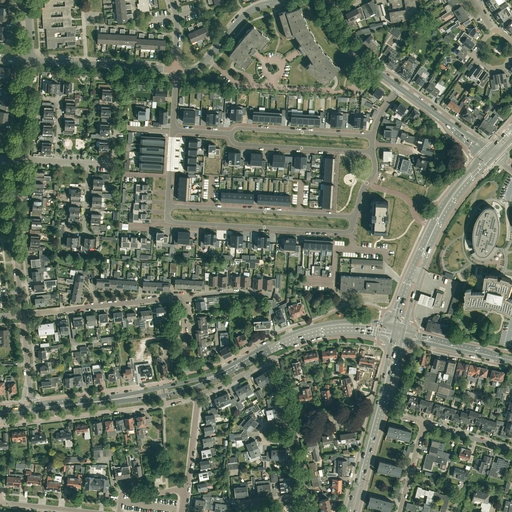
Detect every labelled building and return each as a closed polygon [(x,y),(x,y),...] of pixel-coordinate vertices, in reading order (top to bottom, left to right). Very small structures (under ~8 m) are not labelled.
[(148,0),(139,0),(139,4),(137,4),(138,8),(140,8),(140,12),(150,11),(148,0)] [(375,11),(375,12),(374,13),(377,18),(380,16),(377,5),(375,6),(371,0),(368,0),(366,1),(367,2),(364,4),(367,8),(364,10),(367,17),(370,16),(369,14),(375,11)] [(388,0),(389,3),(392,3),(392,9),(388,9),(390,22),(399,21),(399,20),(402,20),(402,21),(418,18),(414,0),(388,0)] [(448,11),(452,9),(454,8),(452,5),(458,1),(456,0),(449,0),(448,1),(449,3),(445,6),(447,8),(446,9),(447,12),(448,11)] [(501,7),(507,3),(505,1),(502,2),(500,0),(498,0),(489,6),(491,11),(500,5),(501,7)] [(497,19),(508,11),(506,8),(509,6),(507,3),(501,7),(502,9),(494,14),(497,19)] [(0,14),(8,15),(8,8),(5,8),(5,5),(0,4),(0,14)] [(71,16),(70,6),(65,6),(56,7),(57,12),(63,12),(63,16),(63,17),(71,16)] [(457,16),(464,11),(461,6),(453,11),(452,9),(448,11),(450,14),(451,16),(455,13),(457,16)] [(51,12),(57,12),(56,7),(53,7),(45,8),(45,7),(42,7),(43,18),(51,17),(51,12)] [(300,48),(298,49),(299,50),(299,51),(300,51),(300,52),(300,53),(301,53),(302,52),(304,54),(306,53),(312,62),(311,62),(308,65),(309,66),(307,69),(325,85),(327,82),(328,83),(331,80),(330,79),(333,75),(339,69),(329,59),(326,55),(319,47),(311,35),(306,25),(304,22),(299,8),(286,12),(286,11),(282,12),(283,13),(279,15),(286,38),(290,36),(290,38),(294,37),(294,35),(295,35),(301,44),(298,46),(300,48)] [(351,11),(355,19),(359,17),(360,21),(365,18),(363,12),(359,14),(356,8),(351,11)] [(353,21),(355,19),(351,11),(345,14),(348,20),(346,21),(350,29),(353,27),(352,25),(354,24),(353,21)] [(468,17),(464,11),(457,16),(459,19),(455,22),(456,23),(457,24),(459,23),(468,17)] [(500,23),(506,19),(507,21),(511,17),(508,11),(497,19),(500,23)] [(72,26),(71,16),(63,17),(63,16),(57,17),(57,22),(63,22),(64,27),(72,26)] [(51,23),(57,22),(57,17),(51,17),(43,18),(43,28),(46,28),(52,28),(52,27),(51,23)] [(199,23),(205,37),(210,35),(206,26),(203,27),(201,22),(199,23)] [(201,39),(205,37),(199,23),(197,24),(199,29),(197,30),(201,39)] [(402,37),(409,39),(412,27),(405,25),(402,37)] [(67,37),(75,36),(75,26),(72,26),(64,27),(60,27),(61,32),(67,32),(67,37)] [(201,39),(197,30),(194,31),(192,26),(190,27),(196,41),(201,39)] [(228,56),(233,60),(235,61),(237,62),(237,63),(241,67),(242,66),(245,68),(253,59),(247,55),(249,53),(251,54),(252,53),(253,54),(254,53),(254,52),(255,52),(256,51),(254,50),(255,49),(254,47),(255,45),(261,50),(269,41),(266,38),(267,37),(262,33),(261,34),(254,26),(248,32),(239,43),(233,50),(228,56)] [(55,33),(61,32),(60,27),(52,27),(52,28),(46,28),(47,38),(55,38),(55,37),(55,33)] [(192,43),(196,41),(190,27),(188,28),(190,33),(188,34),(192,43)] [(468,35),(472,38),(474,36),(477,39),(480,35),(475,27),(472,29),(468,35)] [(396,28),(393,32),(400,37),(402,31),(396,28)] [(468,35),(464,32),(458,40),(470,49),(471,48),(472,48),(473,47),(472,46),(474,43),(466,38),(468,35)] [(364,45),(365,44),(371,51),(376,46),(371,40),(374,37),(371,34),(362,43),(364,45)] [(61,37),(61,42),(68,42),(68,47),(76,47),(75,36),(67,37),(61,37)] [(55,43),(61,42),(61,37),(55,37),(55,38),(47,38),(48,48),(56,48),(55,43)] [(460,44),(456,49),(458,51),(456,54),(460,56),(458,59),(461,62),(467,53),(466,52),(468,49),(460,44)] [(388,57),(385,61),(384,63),(393,69),(397,63),(395,61),(397,58),(395,57),(398,53),(389,46),(383,54),(388,57)] [(402,76),(407,79),(412,72),(409,71),(413,66),(412,65),(416,59),(411,56),(407,61),(408,62),(406,65),(408,67),(402,76)] [(451,56),(446,56),(441,62),(447,67),(446,62),(451,62),(451,58),(451,56)] [(397,72),(402,76),(408,67),(406,65),(404,67),(402,65),(397,72)] [(483,70),(482,69),(482,68),(481,67),(480,66),(479,67),(478,67),(474,73),(473,73),(471,71),(467,76),(471,79),(473,77),(476,79),(478,77),(483,70)] [(428,76),(423,72),(424,70),(420,67),(414,77),(416,79),(415,80),(416,81),(415,82),(421,86),(421,85),(422,86),(424,83),(423,83),(424,81),(427,83),(428,81),(430,78),(427,77),(428,76)] [(4,68),(3,76),(6,77),(6,78),(9,79),(9,78),(11,78),(10,81),(13,81),(15,74),(10,73),(10,69),(4,68)] [(483,70),(478,77),(480,79),(479,81),(480,82),(479,85),(483,87),(486,82),(484,80),(488,74),(483,70)] [(499,74),(500,83),(501,88),(510,86),(508,77),(506,77),(505,73),(499,74)] [(497,83),(500,83),(499,74),(493,75),(494,79),(491,80),(492,89),(498,88),(497,83)] [(430,93),(436,84),(432,81),(434,78),(432,76),(430,78),(428,81),(430,82),(425,89),(426,89),(428,91),(427,91),(430,93),(430,92),(430,93)] [(43,80),(42,88),(45,89),(46,89),(45,92),(51,92),(52,83),(52,81),(48,81),(48,80),(47,80),(43,80)] [(69,93),(69,88),(72,88),(72,84),(72,83),(71,83),(70,82),(68,82),(68,84),(64,84),(63,84),(60,84),(60,89),(63,89),(63,93),(69,93)] [(52,83),(51,92),(57,93),(57,89),(60,89),(60,84),(57,84),(58,83),(52,83)] [(435,96),(438,92),(440,94),(444,88),(437,83),(437,84),(436,84),(430,93),(435,96)] [(108,89),(108,85),(99,84),(99,89),(101,89),(103,90),(102,94),(112,95),(112,89),(108,89)] [(0,97),(2,98),(11,99),(12,93),(8,92),(9,89),(1,88),(0,87),(0,97)] [(384,91),(378,87),(375,91),(374,90),(371,94),(372,94),(372,95),(380,101),(384,96),(382,94),(384,91)] [(153,101),(160,102),(160,101),(160,97),(162,98),(163,96),(167,96),(167,89),(163,89),(163,88),(159,88),(159,89),(156,89),(155,96),(153,96),(153,101)] [(458,101),(455,99),(459,94),(456,92),(454,91),(450,96),(452,97),(447,105),(450,107),(449,107),(452,109),(452,108),(452,109),(458,101)] [(461,103),(458,101),(452,109),(453,109),(452,109),(455,111),(455,110),(458,112),(464,103),(466,105),(467,103),(472,100),(475,95),(472,92),(468,97),(466,100),(464,98),(461,103)] [(112,95),(102,94),(102,99),(99,99),(99,100),(95,100),(95,103),(99,103),(108,103),(108,100),(111,101),(112,95)] [(10,106),(11,99),(2,98),(1,104),(0,104),(0,107),(6,109),(6,105),(10,106)] [(76,108),(76,104),(79,104),(79,98),(75,98),(75,99),(70,99),(70,102),(66,102),(66,108),(76,108)] [(43,102),(42,106),(45,106),(45,107),(44,107),(44,113),(53,113),(54,107),(51,107),(51,104),(51,103),(45,102),(43,102)] [(108,103),(99,103),(99,107),(102,107),(101,112),(111,112),(111,107),(107,106),(108,103)] [(404,112),(406,108),(400,103),(398,106),(396,105),(392,110),(401,116),(401,115),(402,116),(405,113),(404,112)] [(227,105),(227,113),(230,113),(230,119),(236,120),(237,106),(231,105),(227,105)] [(237,106),(236,120),(242,120),(242,113),(245,114),(246,107),(243,107),(243,106),(237,106)] [(6,109),(0,107),(0,117),(8,119),(9,113),(5,112),(6,109)] [(137,110),(136,115),(138,115),(138,119),(145,120),(145,117),(149,118),(150,108),(146,108),(141,107),(141,110),(139,110),(137,110)] [(180,107),(180,115),(183,115),(183,122),(189,122),(190,108),(184,108),(184,107),(180,107)] [(250,107),(249,113),(253,113),(252,121),(258,121),(259,111),(253,111),(253,108),(250,107)] [(473,110),(468,107),(466,110),(463,114),(464,114),(462,116),(464,117),(463,117),(466,119),(473,110)] [(69,117),(74,117),(74,114),(75,114),(76,108),(66,108),(66,113),(69,114),(69,117)] [(190,108),(189,122),(195,122),(195,116),(198,116),(199,109),(195,109),(196,108),(190,108)] [(480,112),(479,112),(474,108),(473,110),(466,119),(470,122),(471,123),(472,121),(473,121),(475,117),(476,117),(476,116),(480,119),(483,114),(480,112)] [(276,112),(276,122),(281,122),(282,115),(285,115),(285,110),(282,109),(282,113),(276,112)] [(414,109),(409,116),(414,120),(419,113),(419,112),(417,110),(416,111),(414,109)] [(204,110),(203,116),(206,116),(206,123),(212,123),(213,111),(207,110),(204,110)] [(288,110),(288,116),(291,116),(291,123),(296,123),(297,113),(291,113),(291,110),(288,110)] [(153,122),(153,126),(161,126),(161,123),(167,123),(167,119),(167,118),(167,116),(167,111),(160,111),(159,123),(153,122)] [(213,111),(212,123),(218,124),(218,117),(222,117),(222,111),(219,111),(213,111)] [(328,112),(327,119),(331,119),(330,125),(336,126),(337,112),(331,111),(331,112),(328,112)] [(111,112),(101,112),(101,118),(102,118),(102,121),(106,121),(107,118),(110,118),(111,112)] [(314,114),(314,124),(320,125),(320,117),(323,118),(324,112),(320,112),(320,115),(314,114)] [(337,112),(336,126),(342,126),(343,119),(346,120),(346,113),(343,113),(343,112),(337,112)] [(351,112),(351,120),(354,120),(354,127),(360,127),(360,114),(354,114),(355,112),(351,112)] [(43,118),(42,121),(49,122),(49,119),(53,119),(53,113),(44,113),(44,118),(43,118)] [(360,114),(360,127),(365,127),(366,121),(369,121),(370,113),(366,113),(366,115),(360,114)] [(483,131),(493,118),(490,116),(487,121),(484,119),(478,127),(483,131)] [(492,125),(498,118),(495,116),(493,118),(483,131),(488,135),(491,131),(492,130),(494,127),(492,125)] [(65,125),(75,126),(75,120),(74,120),(74,117),(69,117),(69,120),(65,119),(65,120),(65,125)] [(49,122),(42,121),(40,121),(39,125),(41,126),(43,126),(43,130),(52,131),(53,125),(49,125),(49,122)] [(106,121),(102,121),(101,124),(101,123),(100,129),(110,130),(110,124),(106,124),(106,121)] [(75,126),(65,125),(65,131),(68,131),(68,134),(73,134),(73,131),(74,131),(75,126)] [(383,133),(383,134),(384,134),(383,136),(383,137),(384,137),(386,137),(386,140),(386,141),(390,141),(391,141),(391,140),(391,136),(392,136),(396,136),(396,138),(397,137),(400,126),(393,126),(390,126),(390,130),(386,129),(384,129),(384,130),(384,133),(383,133)] [(95,134),(95,138),(100,138),(105,138),(106,135),(109,136),(110,130),(100,129),(100,132),(99,131),(98,133),(96,133),(96,134),(95,134)] [(43,130),(43,134),(41,134),(38,137),(39,139),(48,139),(48,136),(52,136),(52,131),(43,130)] [(400,138),(406,140),(405,140),(405,141),(413,143),(413,142),(414,136),(415,137),(415,136),(407,134),(408,134),(408,133),(401,132),(402,132),(400,138)] [(144,136),(143,145),(162,146),(163,138),(144,136)] [(419,136),(417,142),(418,142),(419,142),(417,147),(422,149),(421,153),(432,156),(432,155),(431,155),(432,150),(433,150),(426,148),(428,138),(419,136)] [(97,142),(97,146),(97,147),(99,147),(109,147),(109,142),(105,141),(105,138),(100,138),(100,140),(100,141),(98,141),(97,142)] [(39,139),(38,140),(37,142),(42,143),(42,148),(51,148),(52,142),(48,142),(48,139),(39,139)] [(189,140),(188,147),(197,148),(197,147),(200,147),(201,141),(197,141),(198,140),(189,139),(189,140)] [(209,144),(208,157),(215,158),(215,156),(220,156),(220,149),(215,148),(216,145),(209,144)] [(143,145),(143,153),(162,154),(162,146),(143,145)] [(99,147),(99,152),(100,152),(99,156),(105,156),(105,153),(108,153),(109,147),(99,147)] [(188,147),(188,155),(197,156),(197,148),(188,147)] [(51,148),(42,148),(42,152),(40,152),(39,153),(39,156),(47,157),(47,154),(51,154),(51,148)] [(382,156),(381,161),(390,161),(390,164),(390,167),(391,167),(394,167),(396,158),(395,158),(396,155),(397,156),(397,155),(392,155),(392,154),(392,153),(388,153),(389,151),(383,150),(383,156),(382,156)] [(225,158),(224,166),(228,166),(234,166),(235,152),(229,152),(228,158),(225,158)] [(235,152),(234,166),(240,166),(240,165),(243,166),(244,159),(240,159),(241,152),(235,152)] [(143,153),(142,160),(161,162),(162,154),(143,153)] [(247,159),(247,166),(250,166),(250,167),(256,167),(257,153),(251,153),(250,159),(247,159)] [(257,153),(256,167),(262,168),(262,167),(265,167),(266,160),(262,160),(263,154),(257,153)] [(269,161),(269,167),(272,167),(278,167),(278,166),(279,155),(273,154),(272,161),(269,161)] [(188,155),(188,163),(196,164),(197,156),(188,155)] [(279,155),(278,166),(284,167),(284,168),(287,168),(288,162),(284,161),(285,155),(279,155)] [(417,158),(415,166),(416,166),(416,168),(420,169),(421,169),(421,168),(422,168),(426,169),(428,162),(427,162),(428,161),(429,162),(430,158),(421,155),(420,159),(417,158)] [(291,162),(291,169),(294,169),(294,168),(300,169),(301,156),(295,156),(295,162),(291,162)] [(300,169),(300,170),(306,170),(306,169),(309,170),(310,163),(307,163),(307,156),(301,156),(300,169)] [(398,161),(396,170),(402,172),(407,173),(408,168),(410,168),(412,163),(410,163),(410,160),(403,158),(402,161),(399,160),(398,161)] [(142,160),(142,169),(161,170),(161,162),(142,160)] [(187,171),(187,172),(196,172),(196,164),(188,163),(187,171)] [(51,176),(44,176),(44,171),(35,171),(35,177),(38,177),(38,180),(43,180),(50,181),(51,176)] [(103,185),(104,185),(104,180),(105,179),(108,179),(109,178),(110,174),(103,174),(103,176),(98,175),(97,179),(94,178),(93,184),(103,185)] [(180,176),(179,182),(189,183),(192,183),(192,179),(192,177),(196,177),(196,174),(188,174),(188,177),(180,176)] [(34,189),(43,189),(44,183),(43,183),(43,180),(38,180),(38,183),(34,183),(34,189)] [(70,184),(70,185),(72,186),(72,189),(71,189),(71,194),(80,195),(81,189),(78,189),(78,186),(78,184),(70,184)] [(102,190),(105,190),(105,185),(104,185),(103,185),(93,184),(93,190),(97,190),(96,193),(101,193),(102,190)] [(136,184),(136,193),(144,194),(145,190),(147,191),(148,184),(136,184)] [(34,194),(37,195),(37,197),(42,198),(42,195),(43,195),(43,189),(34,189),(34,194)] [(109,194),(105,193),(101,193),(96,193),(96,196),(93,196),(92,201),(102,202),(102,198),(105,198),(105,196),(109,196),(111,196),(111,194),(109,194)] [(144,200),(147,200),(147,194),(144,194),(136,193),(135,194),(137,194),(137,199),(135,199),(135,203),(144,203),(144,200)] [(71,194),(71,200),(71,203),(76,203),(76,200),(80,201),(80,195),(71,194)] [(33,200),(33,206),(42,207),(46,207),(46,202),(47,202),(47,198),(46,198),(42,198),(37,197),(36,197),(36,200),(33,200)] [(371,232),(371,233),(382,233),(386,233),(386,221),(387,221),(388,214),(387,214),(388,201),(373,200),(372,213),(371,213),(371,216),(371,220),(371,232)] [(104,211),(104,207),(101,207),(102,202),(92,201),(92,207),(96,208),(95,210),(104,211)] [(70,206),(70,212),(79,212),(80,207),(76,206),(76,203),(71,203),(71,206),(70,206)] [(133,208),(133,212),(143,213),(144,210),(146,210),(147,204),(144,203),(135,203),(134,203),(133,208)] [(33,212),(36,212),(36,215),(41,215),(41,212),(42,212),(42,207),(33,206),(33,212)] [(472,254),(473,255),(474,257),(475,257),(477,259),(478,259),(480,260),(482,260),(484,260),(487,260),(489,259),(491,258),(493,256),(495,254),(496,252),(498,250),(499,251),(499,249),(499,247),(494,246),(495,242),(496,239),(498,231),(497,231),(499,223),(499,222),(499,220),(499,218),(498,217),(498,215),(497,213),(497,212),(491,210),(492,207),(491,207),(490,207),(489,207),(488,207),(487,208),(486,208),(485,209),(484,210),(483,211),(482,212),(481,213),(479,213),(479,216),(480,216),(477,223),(475,231),(476,231),(474,239),(474,240),(474,242),(475,244),(475,245),(476,247),(476,249),(477,250),(477,251),(472,254)] [(91,219),(101,219),(101,214),(100,214),(100,211),(104,212),(104,211),(95,210),(95,214),(92,213),(91,219)] [(68,221),(69,221),(74,221),(74,222),(76,222),(76,221),(79,221),(79,212),(70,212),(70,217),(68,217),(68,221)] [(133,213),(133,222),(143,223),(143,219),(146,219),(146,213),(143,213),(133,212),(133,213)] [(32,223),(41,224),(42,218),(41,218),(41,215),(36,215),(36,218),(32,218),(32,223)] [(100,224),(101,219),(91,219),(91,228),(94,228),(96,228),(96,230),(99,230),(99,228),(101,228),(100,230),(106,230),(106,225),(100,224)] [(35,232),(40,233),(40,230),(41,230),(41,224),(32,223),(31,229),(35,229),(35,232)] [(174,244),(177,244),(177,245),(183,246),(184,232),(178,231),(178,238),(174,238),(174,244)] [(31,241),(40,241),(40,236),(40,233),(35,232),(35,235),(31,235),(31,241)] [(157,232),(156,245),(163,246),(163,243),(168,244),(168,236),(163,236),(163,232),(157,232)] [(184,232),(183,246),(183,244),(189,245),(192,245),(193,239),(190,239),(190,232),(184,232)] [(201,239),(200,247),(204,247),(204,246),(210,246),(211,233),(205,233),(204,234),(204,239),(201,239)] [(211,233),(210,246),(216,246),(216,247),(219,247),(219,240),(216,240),(216,234),(211,233)] [(227,241),(227,247),(230,248),(230,246),(236,246),(236,249),(237,235),(231,234),(231,241),(227,241)] [(63,239),(63,246),(67,246),(72,246),(73,237),(69,237),(70,235),(67,235),(67,239),(63,239)] [(237,235),(236,249),(242,249),(242,248),(246,249),(246,242),(243,242),(243,235),(237,235)] [(122,236),(121,247),(127,248),(126,249),(131,250),(131,248),(130,248),(131,239),(128,239),(128,236),(122,236)] [(131,239),(130,248),(131,248),(141,249),(141,247),(140,247),(141,240),(137,239),(137,237),(131,236),(131,239)] [(254,242),(254,249),(257,249),(257,246),(263,247),(263,249),(264,236),(258,236),(258,237),(257,243),(254,242)] [(264,236),(263,249),(269,250),(272,250),(273,243),(269,243),(270,237),(264,236)] [(73,237),(72,246),(78,247),(78,246),(81,246),(82,241),(79,241),(79,237),(73,237)] [(141,240),(140,247),(141,247),(146,247),(146,249),(150,249),(151,240),(147,240),(147,237),(141,237),(141,240)] [(82,241),(81,246),(81,250),(83,250),(84,250),(85,249),(86,248),(86,247),(90,247),(90,238),(85,238),(85,241),(82,241)] [(96,247),(97,247),(97,250),(101,251),(101,246),(99,246),(99,242),(96,242),(96,238),(90,238),(90,247),(96,248),(96,247)] [(280,244),(280,251),(283,251),(283,252),(289,252),(290,238),(284,238),(284,244),(280,244)] [(290,238),(289,252),(295,252),(295,251),(299,252),(299,245),(296,245),(296,238),(290,238)] [(39,250),(39,255),(42,255),(42,251),(43,246),(40,246),(40,241),(31,241),(30,247),(34,247),(34,250),(39,250)] [(49,255),(42,255),(39,255),(39,258),(31,259),(32,267),(39,266),(40,268),(44,267),(44,262),(50,261),(49,255)] [(204,281),(198,280),(199,266),(196,265),(196,274),(195,288),(202,288),(202,283),(204,284),(204,281)] [(39,271),(32,272),(33,280),(44,279),(43,273),(44,273),(44,271),(47,271),(46,267),(44,267),(40,268),(38,268),(39,271)] [(85,275),(82,275),(83,270),(74,269),(74,270),(71,269),(70,274),(77,275),(76,280),(83,282),(85,275)] [(209,273),(205,273),(206,281),(208,281),(208,286),(217,286),(218,276),(209,275),(209,273)] [(240,286),(240,276),(231,275),(231,286),(240,286)] [(392,279),(341,275),(340,291),(389,293),(391,294),(392,279)] [(511,286),(511,280),(511,281),(511,280),(502,277),(500,276),(495,275),(490,275),(486,275),(485,281),(484,289),(486,290),(485,292),(480,292),(472,292),(471,289),(466,290),(467,292),(464,292),(466,306),(470,306),(478,306),(484,306),(488,306),(488,307),(495,309),(498,310),(498,309),(502,310),(507,312),(510,314),(511,314),(511,299),(506,297),(507,296),(507,295),(509,295),(511,288),(511,286)] [(218,276),(217,286),(227,287),(227,276),(218,276)] [(240,276),(240,286),(249,287),(249,282),(250,276),(249,276),(244,276),(240,276)] [(262,289),(263,278),(254,278),(253,288),(262,289)] [(263,278),(262,289),(272,289),(272,287),(272,279),(263,278)] [(83,282),(76,280),(67,279),(66,282),(75,284),(74,287),(82,289),(83,282)] [(44,284),(34,285),(34,292),(37,291),(37,292),(39,292),(39,291),(41,291),(41,292),(45,292),(45,289),(53,288),(52,280),(44,281),(44,284)] [(81,295),(82,289),(74,287),(73,294),(81,295)] [(440,308),(445,293),(437,290),(434,300),(433,306),(440,308)] [(42,298),(35,299),(36,306),(45,305),(45,304),(49,304),(49,299),(59,298),(59,293),(49,294),(42,295),(42,298)] [(79,302),(81,295),(73,294),(72,300),(71,300),(70,304),(76,303),(76,301),(79,302)] [(434,300),(420,295),(417,304),(431,309),(434,300)] [(198,301),(196,302),(197,310),(205,309),(205,310),(210,309),(209,303),(214,302),(214,296),(204,297),(204,301),(198,301)] [(301,302),(297,303),(295,297),(293,298),(295,304),(298,315),(301,314),(301,315),(304,314),(304,313),(305,313),(302,304),(301,304),(301,302)] [(298,315),(295,304),(293,298),(291,299),(292,305),(289,306),(289,308),(292,317),(293,317),(293,318),(296,317),(296,316),(298,315)] [(273,314),(273,320),(276,319),(278,323),(279,323),(282,322),(283,322),(285,321),(285,320),(282,313),(285,312),(284,309),(283,307),(281,308),(279,309),(276,303),(273,303),(273,304),(273,314)] [(167,316),(167,314),(166,307),(156,308),(157,315),(154,315),(155,324),(158,324),(158,319),(162,319),(162,317),(167,316)] [(139,319),(140,325),(140,328),(141,328),(145,327),(144,318),(152,317),(151,310),(141,312),(142,318),(139,319)] [(126,327),(125,318),(123,318),(122,312),(114,313),(114,321),(123,320),(123,327),(126,327)] [(140,325),(139,319),(139,317),(136,317),(135,312),(127,313),(127,318),(125,318),(126,327),(129,326),(129,322),(132,322),(131,318),(134,318),(135,326),(140,325)] [(207,322),(206,315),(206,312),(200,313),(200,316),(197,316),(198,323),(207,322)] [(107,313),(99,314),(100,322),(108,321),(107,313)] [(95,315),(86,316),(87,325),(96,324),(95,315)] [(82,316),(73,317),(74,326),(83,325),(82,316)] [(254,322),(254,329),(265,328),(266,334),(269,332),(269,328),(271,328),(270,320),(268,320),(268,316),(264,317),(265,321),(254,322)] [(432,331),(436,318),(433,317),(432,321),(428,320),(427,322),(425,329),(432,331)] [(440,323),(437,332),(446,335),(448,325),(446,325),(448,320),(444,319),(442,324),(440,323)] [(67,325),(66,321),(66,320),(63,320),(63,321),(60,322),(60,326),(59,326),(59,328),(58,328),(58,332),(58,335),(64,334),(64,332),(69,332),(68,327),(67,327),(67,325)] [(47,335),(47,334),(46,323),(38,324),(39,336),(47,335)] [(46,323),(47,334),(54,333),(53,323),(46,323)] [(0,333),(0,332),(0,345),(8,345),(8,330),(0,330),(0,333)] [(227,345),(228,346),(229,346),(228,335),(220,336),(221,347),(220,347),(220,349),(227,345)] [(238,336),(235,337),(238,346),(242,344),(241,343),(247,341),(244,335),(240,336),(239,335),(238,335),(238,336)] [(172,348),(171,340),(162,341),(163,346),(163,348),(172,348)] [(51,352),(51,349),(59,348),(59,345),(49,346),(45,347),(45,350),(38,350),(39,359),(46,358),(46,352),(51,352)] [(232,355),(228,346),(227,345),(220,349),(220,350),(224,358),(232,355)] [(325,358),(330,358),(329,350),(322,351),(323,358),(321,358),(322,362),(326,361),(325,358)] [(365,351),(361,350),(359,363),(364,364),(365,364),(365,363),(373,365),(374,358),(364,357),(365,351)] [(81,361),(80,352),(71,353),(72,358),(77,358),(77,361),(81,361)] [(319,363),(318,359),(317,353),(314,353),(314,352),(303,355),(305,361),(312,359),(313,360),(314,360),(315,360),(316,363),(319,363)] [(425,354),(421,353),(419,363),(418,365),(421,366),(422,364),(424,364),(423,367),(426,368),(427,365),(429,356),(425,355),(425,354)] [(128,369),(122,369),(124,378),(130,377),(130,376),(132,376),(135,375),(135,371),(133,364),(133,357),(130,358),(130,364),(128,365),(128,369)] [(436,357),(435,358),(434,357),(433,358),(431,367),(430,369),(439,371),(436,382),(439,383),(442,372),(445,360),(439,359),(439,357),(436,357)] [(159,359),(159,358),(154,359),(155,364),(158,363),(160,374),(168,372),(166,364),(163,364),(162,359),(159,359)] [(451,383),(456,362),(456,361),(446,359),(446,360),(445,360),(442,372),(439,383),(437,391),(437,392),(449,395),(450,389),(451,383)] [(52,372),(51,369),(51,362),(45,362),(46,365),(42,366),(42,367),(40,367),(41,373),(41,375),(45,374),(45,373),(52,372)] [(299,362),(293,363),(295,375),(301,373),(300,369),(301,369),(301,366),(299,366),(299,362)] [(464,364),(458,362),(456,372),(456,376),(461,377),(461,376),(465,377),(468,364),(464,363),(464,364)] [(147,375),(152,375),(152,374),(153,374),(152,370),(151,370),(151,367),(144,368),(143,364),(136,365),(136,372),(140,371),(141,375),(147,374),(147,375)] [(468,380),(469,375),(477,376),(479,367),(475,366),(470,365),(468,374),(466,374),(465,379),(468,380)] [(116,381),(115,380),(116,380),(115,373),(120,373),(119,366),(113,367),(113,371),(108,372),(109,381),(111,380),(111,381),(116,381)] [(74,374),(74,376),(75,385),(76,385),(77,386),(79,386),(79,385),(83,384),(81,367),(78,367),(79,368),(78,369),(78,374),(74,374)] [(89,374),(88,370),(90,370),(90,367),(82,368),(83,376),(85,376),(86,384),(89,384),(92,384),(92,383),(91,374),(89,374)] [(488,370),(487,370),(487,369),(486,369),(487,368),(483,367),(483,368),(481,367),(478,380),(480,381),(481,378),(482,378),(482,376),(485,376),(486,374),(487,374),(488,370)] [(104,368),(98,369),(98,368),(92,368),(95,383),(100,382),(100,380),(103,380),(102,376),(105,375),(104,368)] [(488,370),(487,374),(491,375),(490,378),(493,379),(492,385),(495,386),(496,381),(498,371),(496,371),(496,370),(494,369),(492,370),(492,371),(488,370)] [(438,373),(427,370),(425,379),(436,381),(438,373)] [(261,375),(266,383),(273,379),(268,371),(261,375)] [(70,387),(70,386),(73,386),(72,380),(74,380),(73,373),(65,374),(66,386),(67,386),(68,387),(70,387)] [(260,387),(266,383),(261,375),(255,378),(260,387)] [(56,386),(56,382),(61,382),(61,377),(50,378),(50,381),(42,382),(42,388),(51,387),(56,386)] [(352,395),(350,383),(352,383),(351,377),(341,380),(343,392),(345,391),(346,396),(352,395)] [(12,384),(11,379),(11,378),(6,378),(6,385),(9,385),(9,389),(10,393),(16,392),(15,386),(16,386),(16,383),(12,384)] [(436,382),(425,380),(423,388),(437,391),(439,383),(436,382)] [(310,387),(312,386),(311,382),(309,383),(306,384),(300,385),(301,389),(302,389),(303,392),(304,392),(304,394),(299,395),(300,401),(312,399),(310,387)] [(242,387),(247,395),(253,392),(249,383),(242,387)] [(332,401),(330,390),(330,389),(329,384),(325,385),(326,390),(322,391),(323,398),(325,398),(326,402),(332,401)] [(244,397),(247,395),(242,387),(236,391),(240,399),(240,400),(237,402),(241,409),(244,407),(242,402),(245,400),(244,397)] [(428,389),(425,400),(423,406),(423,408),(426,408),(425,412),(429,413),(433,403),(428,401),(429,399),(430,400),(432,390),(428,389)] [(414,409),(417,398),(412,396),(413,393),(408,391),(406,398),(408,399),(407,403),(410,404),(409,407),(414,409)] [(242,411),(241,409),(237,402),(235,404),(232,399),(231,399),(228,393),(221,396),(225,405),(230,402),(232,406),(235,405),(238,411),(239,412),(242,411)] [(218,408),(225,405),(221,396),(214,399),(218,408)] [(425,400),(417,398),(414,409),(419,410),(420,405),(423,406),(425,400)] [(435,403),(433,410),(436,411),(435,415),(439,416),(443,406),(435,403)] [(274,418),(272,409),(271,404),(268,404),(268,406),(269,406),(269,409),(266,410),(265,408),(261,410),(263,413),(265,413),(265,414),(267,414),(268,419),(274,418)] [(449,413),(450,408),(443,406),(439,416),(444,418),(445,415),(448,416),(449,413)] [(280,417),(280,415),(279,407),(272,409),(274,418),(280,417)] [(455,421),(458,410),(450,408),(449,413),(452,414),(450,420),(455,421)] [(463,422),(467,423),(468,423),(468,421),(470,416),(473,417),(474,412),(467,409),(466,413),(464,418),(463,422)] [(219,414),(217,414),(212,415),(211,410),(208,410),(209,416),(205,416),(206,423),(212,422),(215,421),(215,418),(219,417),(219,414)] [(466,413),(458,410),(455,421),(459,422),(461,417),(464,418),(466,413)] [(258,422),(254,419),(255,418),(254,417),(255,416),(253,412),(251,414),(252,416),(249,419),(247,417),(245,419),(247,421),(254,427),(258,422)] [(479,423),(481,417),(482,414),(474,412),(473,417),(476,418),(474,423),(479,425),(479,423)] [(145,419),(145,416),(144,416),(143,415),(141,415),(141,416),(137,417),(138,425),(136,425),(138,439),(144,438),(142,426),(146,425),(149,424),(148,419),(145,419)] [(128,430),(130,430),(134,429),(133,427),(134,427),(132,418),(131,417),(129,417),(128,418),(125,418),(126,424),(125,425),(126,429),(127,434),(127,435),(129,435),(128,430)] [(485,430),(489,420),(481,417),(479,423),(482,424),(481,429),(485,430)] [(125,425),(124,425),(123,419),(119,419),(118,418),(117,419),(116,420),(115,420),(117,429),(116,429),(116,432),(121,431),(121,429),(126,429),(125,425)] [(253,429),(254,427),(247,421),(245,419),(244,419),(238,425),(244,430),(245,428),(249,432),(252,428),(253,429)] [(115,421),(112,422),(112,420),(109,421),(109,420),(107,420),(106,421),(107,430),(112,429),(112,431),(113,431),(113,432),(116,432),(115,421)] [(489,420),(485,430),(490,432),(491,430),(494,430),(496,422),(489,420)] [(94,423),(95,433),(101,432),(101,429),(102,428),(102,422),(97,422),(94,422),(94,423)] [(212,422),(206,423),(207,427),(204,428),(205,434),(211,433),(214,433),(213,429),(217,429),(216,425),(213,426),(212,422)] [(82,425),(82,424),(75,425),(76,431),(81,431),(81,432),(85,431),(85,435),(84,435),(85,439),(90,438),(89,428),(88,428),(87,425),(82,425)] [(389,425),(386,434),(398,437),(400,428),(399,428),(389,425)] [(70,441),(70,439),(72,438),(70,426),(66,426),(67,431),(64,432),(63,430),(60,430),(61,432),(56,433),(57,440),(65,439),(66,448),(73,447),(72,441),(70,441)] [(502,432),(504,432),(503,437),(509,439),(509,436),(511,437),(511,431),(510,431),(511,428),(506,427),(503,426),(502,428),(503,428),(502,432)] [(400,428),(398,437),(409,440),(411,431),(401,429),(401,428),(400,428)] [(46,440),(45,434),(35,435),(34,430),(30,430),(32,443),(38,442),(38,441),(46,440)] [(27,442),(26,438),(25,431),(12,432),(13,438),(21,438),(21,443),(27,442)] [(350,443),(349,441),(355,441),(355,436),(356,436),(357,433),(356,432),(354,432),(347,434),(348,442),(348,444),(349,444),(350,444),(350,443)] [(4,441),(0,441),(0,447),(2,447),(2,448),(8,448),(7,433),(3,433),(4,441)] [(204,446),(209,445),(213,444),(211,433),(205,434),(206,438),(203,439),(204,446)] [(332,435),(322,437),(323,443),(334,442),(332,435)] [(255,440),(249,442),(248,439),(245,439),(245,440),(246,443),(249,450),(258,447),(255,440)] [(316,440),(307,442),(308,450),(313,449),(315,461),(319,460),(317,448),(316,440)] [(449,455),(445,455),(446,453),(438,451),(440,443),(432,440),(428,454),(444,459),(447,460),(449,455)] [(213,448),(210,449),(209,445),(204,446),(205,450),(201,450),(203,457),(208,456),(211,455),(214,454),(213,448)] [(259,458),(258,455),(260,454),(258,447),(249,450),(247,451),(250,461),(259,458)] [(471,451),(461,448),(459,457),(468,460),(467,461),(471,463),(473,456),(470,455),(471,451)] [(428,454),(426,454),(423,468),(431,470),(433,462),(441,464),(439,469),(445,470),(447,460),(444,459),(428,454)] [(492,457),(484,455),(483,461),(479,460),(480,459),(476,458),(473,467),(479,469),(478,471),(483,473),(484,467),(489,468),(492,457)] [(201,468),(207,467),(210,467),(208,456),(203,457),(203,461),(200,462),(201,468)] [(497,459),(498,459),(495,468),(491,467),(489,475),(497,477),(498,473),(504,475),(507,466),(508,466),(509,463),(504,461),(505,460),(498,458),(497,459)] [(142,476),(140,465),(137,466),(137,462),(135,463),(134,461),(131,461),(131,463),(131,464),(131,467),(132,467),(132,471),(135,470),(136,476),(137,477),(142,476)] [(380,461),(377,470),(388,473),(391,463),(389,463),(380,461)] [(391,463),(388,473),(399,476),(402,467),(392,464),(392,463),(391,463)] [(11,487),(11,486),(13,486),(14,476),(15,474),(9,474),(10,465),(6,465),(5,476),(7,477),(6,485),(6,487),(11,487)] [(130,476),(129,469),(128,465),(121,466),(122,469),(123,478),(130,476)] [(122,469),(121,466),(115,467),(114,466),(111,466),(113,477),(116,477),(116,479),(123,478),(122,469)] [(207,471),(207,467),(201,468),(202,472),(199,473),(200,480),(205,479),(209,478),(208,475),(211,474),(211,471),(207,471)] [(346,467),(338,467),(336,467),(336,473),(326,473),(326,476),(337,476),(337,473),(346,474),(346,467)] [(467,477),(469,470),(465,469),(465,471),(455,468),(453,476),(462,479),(463,476),(467,477)] [(35,474),(32,474),(32,471),(26,471),(26,475),(28,475),(27,485),(31,485),(32,484),(34,484),(35,474)] [(15,474),(14,476),(13,486),(14,486),(14,487),(20,488),(21,479),(23,479),(24,475),(15,474)] [(35,474),(34,484),(35,484),(36,485),(37,484),(41,485),(42,475),(35,474)] [(78,477),(75,477),(74,487),(74,488),(77,488),(77,487),(80,487),(81,487),(82,475),(78,474),(78,477)] [(54,480),(53,490),(56,490),(55,492),(60,492),(62,476),(55,475),(55,476),(54,480)] [(53,490),(54,480),(55,476),(51,476),(51,480),(47,479),(46,491),(51,491),(51,490),(53,490)] [(74,487),(75,477),(68,476),(67,486),(74,487)] [(108,483),(108,479),(101,478),(101,479),(100,479),(100,476),(95,476),(94,478),(93,478),(87,477),(86,480),(86,481),(85,488),(92,489),(93,485),(100,485),(100,489),(107,490),(107,487),(108,487),(108,483)] [(317,477),(311,478),(313,487),(319,486),(318,481),(317,477)] [(212,481),(206,483),(205,479),(200,480),(201,484),(197,484),(199,491),(207,489),(207,486),(213,485),(212,481)] [(264,494),(263,484),(263,481),(258,481),(258,482),(256,483),(256,485),(257,485),(258,493),(262,493),(262,494),(264,494)] [(431,501),(434,491),(429,490),(428,492),(422,490),(422,488),(418,487),(415,498),(419,499),(420,494),(427,496),(426,500),(427,500),(426,503),(424,503),(423,507),(424,507),(429,508),(431,501)] [(482,490),(475,488),(472,502),(474,502),(474,500),(481,501),(480,507),(482,507),(481,511),(482,511),(481,511),(489,511),(488,511),(489,508),(488,508),(489,507),(490,507),(491,507),(492,502),(488,501),(489,494),(481,492),(482,490)] [(440,511),(442,511),(445,511),(450,495),(445,494),(445,496),(438,494),(439,492),(434,491),(431,501),(429,508),(433,509),(434,506),(435,506),(437,498),(444,500),(442,505),(441,505),(440,511)] [(203,494),(203,500),(206,500),(206,502),(207,502),(208,496),(211,497),(211,496),(212,492),(203,494)] [(370,496),(368,505),(379,508),(381,498),(380,498),(370,496)] [(220,511),(222,499),(223,498),(219,497),(219,499),(216,499),(214,511),(215,511),(220,511)] [(324,498),(320,499),(318,500),(321,511),(331,511),(328,498),(324,498)] [(381,498),(379,508),(390,511),(392,502),(383,499),(381,498)] [(195,499),(195,507),(200,508),(200,509),(203,509),(204,506),(205,507),(206,502),(206,500),(203,500),(195,499)] [(222,499),(220,511),(222,511),(223,511),(226,511),(227,511),(228,507),(230,507),(231,499),(227,499),(227,500),(222,499)] [(511,511),(511,499),(511,500),(510,502),(506,501),(503,511),(504,511),(511,511)]
